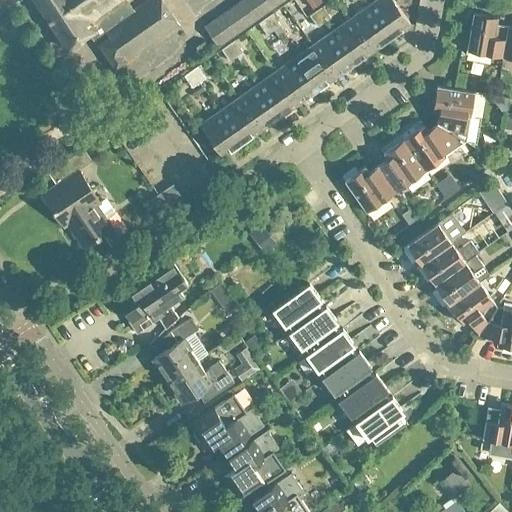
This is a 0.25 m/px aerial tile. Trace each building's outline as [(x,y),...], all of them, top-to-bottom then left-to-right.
[(35,0),(68,48),(89,33),(96,29),(92,23),(117,6),(115,3),(119,0),(35,0)] [(244,0),(233,0),(221,9),(222,10),(224,9),(238,30),(257,16),(244,0)] [(272,0),(244,0),(257,16),(275,3),(272,0)] [(410,23),(394,0),(374,0),(369,4),(391,36),(410,23)] [(391,36),(369,4),(350,18),(372,50),(391,36)] [(283,5),(277,9),(283,16),(288,12),(283,5)] [(323,5),(316,9),(324,21),(331,16),(323,5)] [(222,10),(205,22),(220,43),(238,30),(224,9),(222,10)] [(318,26),(324,21),(316,9),(309,14),(318,26)] [(272,12),(265,17),(274,29),(280,24),(272,12)] [(503,55),(508,24),(497,22),(498,16),(473,12),(466,53),(491,57),(491,53),(503,55)] [(267,33),(274,29),(265,17),(259,22),(267,33)] [(372,50),(350,18),(331,31),(354,63),(372,50)] [(205,22),(187,35),(201,56),(220,43),(205,22)] [(511,25),(508,24),(503,55),(511,56),(511,25)] [(253,27),(248,30),(253,38),(258,35),(253,27)] [(354,63),(331,31),(313,44),(335,76),(354,63)] [(110,34),(100,42),(116,66),(127,58),(110,34)] [(187,35),(168,48),(183,69),(201,56),(187,35)] [(235,39),(228,43),(236,55),(243,50),(235,39)] [(230,60),(236,55),(228,43),(221,48),(230,60)] [(335,76),(313,44),(294,57),(316,89),(335,76)] [(168,48),(150,61),(164,82),(183,69),(168,48)] [(316,89),(294,57),(275,70),(298,102),(316,89)] [(150,61),(131,75),(145,96),(164,82),(150,61)] [(197,65),(191,70),(199,82),(206,77),(197,65)] [(193,86),(199,82),(191,70),(184,74),(193,86)] [(298,102),(275,70),(256,84),(279,115),(298,102)] [(457,71),(455,87),(465,89),(468,73),(457,71)] [(279,115),(256,84),(238,97),(260,129),(279,115)] [(437,122),(466,140),(470,116),(474,116),(479,92),(465,89),(455,87),(437,84),(433,109),(439,110),(437,122)] [(260,129),(238,97),(219,110),(242,142),(260,129)] [(242,142),(219,110),(200,123),(222,155),(242,142)] [(401,134),(428,172),(448,158),(445,154),(466,140),(437,122),(427,129),(421,120),(401,134)] [(408,186),(428,172),(401,134),(381,148),(387,157),(378,164),(396,189),(405,183),(408,186)] [(476,147),(473,149),(486,168),(496,160),(476,147)] [(100,201),(79,169),(92,160),(84,148),(57,166),(65,178),(42,193),(64,225),(68,223),(83,246),(102,233),(110,246),(120,239),(118,235),(127,229),(111,205),(102,212),(96,204),(100,201)] [(387,196),(396,189),(378,164),(368,171),(365,165),(358,170),(355,166),(341,175),(369,214),(389,200),(387,196)] [(492,181),(479,191),(485,200),(493,211),(499,207),(507,202),(492,181)] [(173,183),(158,193),(165,206),(181,196),(173,183)] [(151,215),(165,206),(158,193),(143,203),(151,215)] [(511,208),(507,202),(499,207),(509,222),(511,219),(511,208)] [(409,209),(401,215),(409,224),(416,219),(409,209)] [(421,262),(451,241),(465,231),(459,224),(446,233),(437,221),(403,245),(414,261),(418,259),(420,262),(421,262)] [(257,226),(249,232),(259,244),(266,239),(271,235),(261,223),(257,226)] [(434,282),(478,251),(470,239),(457,249),(451,241),(421,262),(420,262),(417,264),(428,281),(432,278),(434,282)] [(445,304),(479,280),(470,266),(482,257),(478,251),(434,282),(437,286),(434,288),(445,304)] [(171,304),(184,295),(179,288),(188,283),(173,261),(117,299),(124,310),(122,311),(131,324),(137,332),(159,318),(165,328),(179,316),(171,304)] [(497,305),(479,280),(445,304),(454,317),(457,314),(462,322),(468,318),(479,333),(497,305)] [(279,323),(282,321),(284,324),(288,322),(292,328),(322,306),(318,300),(321,297),(309,281),(269,310),(270,311),(279,323)] [(220,282),(210,289),(217,299),(228,292),(220,282)] [(309,350),(339,329),(334,322),(337,320),(325,304),(322,306),(292,328),(286,333),(286,334),(287,333),(296,345),(299,343),(301,346),(304,344),(309,350)] [(511,350),(511,307),(497,305),(479,333),(497,337),(496,343),(505,345),(504,349),(511,350)] [(154,357),(168,379),(198,358),(208,352),(194,331),(198,328),(191,317),(161,337),(168,347),(154,357)] [(325,373),(356,351),(351,345),(354,343),(342,326),(339,329),(309,350),(302,355),(303,356),(312,368),(315,366),(317,369),(320,367),(325,373)] [(251,336),(245,340),(256,355),(262,351),(251,336)] [(342,396),(372,374),(367,367),(370,365),(359,349),(356,351),(325,373),(319,378),(319,379),(320,379),(329,391),(332,388),(334,391),(337,389),(342,396)] [(243,362),(234,368),(241,380),(260,368),(253,356),(243,362)] [(198,358),(168,379),(182,401),(203,387),(210,397),(234,381),(220,360),(206,370),(198,358)] [(358,418),(388,396),(384,390),(387,388),(375,371),(372,374),(342,396),(335,400),(336,401),(345,413),(348,411),(351,414),(354,412),(358,418)] [(264,424),(252,406),(246,410),(234,392),(193,420),(194,422),(193,422),(192,424),(192,425),(191,426),(192,427),(192,428),(201,442),(214,433),(218,438),(217,439),(217,440),(219,439),(226,450),(264,424)] [(346,428),(357,444),(370,434),(375,441),(375,442),(406,420),(405,419),(400,413),(403,410),(391,394),(388,396),(358,418),(352,423),(352,424),(346,428)] [(511,403),(500,401),(499,408),(488,406),(482,437),(490,438),(488,454),(511,458),(511,403)] [(285,468),(273,450),(279,446),(267,429),(229,454),(236,465),(235,466),(236,467),(237,466),(240,471),(227,480),(240,499),(285,468)] [(333,439),(323,446),(328,453),(338,446),(333,439)] [(455,468),(438,480),(451,498),(468,486),(455,468)] [(308,511),(309,511),(297,493),(303,489),(291,471),(253,497),(260,508),(259,509),(260,510),(261,509),(263,511),(308,511)] [(347,487),(358,495),(366,485),(355,477),(347,487)] [(337,511),(344,506),(336,498),(320,511),(337,511)] [(509,511),(499,502),(488,511),(509,511)]
